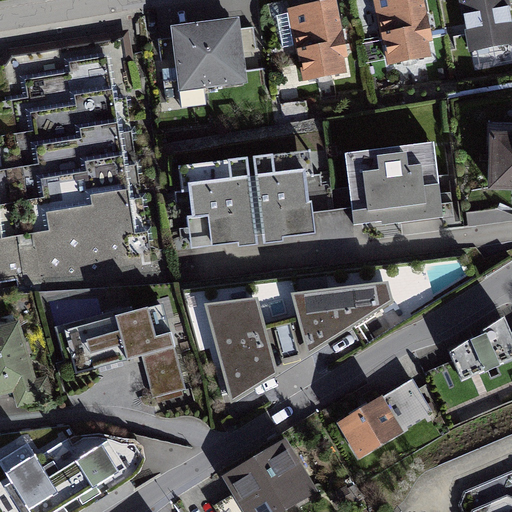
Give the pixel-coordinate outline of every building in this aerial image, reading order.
[(278,0),(282,42),(293,41),(289,0),(278,0)] [(426,0),(376,0),(389,65),(437,56),(426,0)] [(511,18),(508,0),(458,0),(470,53),(511,44),(511,18)] [(306,83),(351,75),(338,5),(293,13),(306,83)] [(242,18),(175,26),(182,91),(250,83),(242,18)] [(0,292),(153,268),(117,43),(66,51),(68,65),(19,73),(23,100),(0,103),(0,292)] [(511,124),(490,124),(489,185),(511,185),(511,124)] [(437,139),(346,153),(357,229),(448,216),(437,139)] [(310,150),(244,158),(253,241),(319,234),(310,150)] [(244,158),(178,165),(188,248),(253,241),(244,158)] [(392,283),(294,295),(311,353),(395,302),(392,283)] [(260,299),(208,305),(233,402),(278,373),(260,299)] [(159,405),(187,397),(160,301),(69,327),(81,372),(145,354),(159,405)] [(50,376),(37,379),(23,321),(0,325),(0,398),(15,395),(18,408),(55,400),(50,376)] [(511,333),(422,373),(441,417),(511,385),(511,333)] [(385,394),(338,420),(359,457),(405,431),(385,394)] [(288,436),(222,476),(243,511),(279,511),(319,488),(288,436)] [(30,446),(2,463),(31,511),(59,511),(129,469),(112,442),(51,479),(30,446)] [(511,511),(511,472),(457,494),(464,511),(511,511)]
